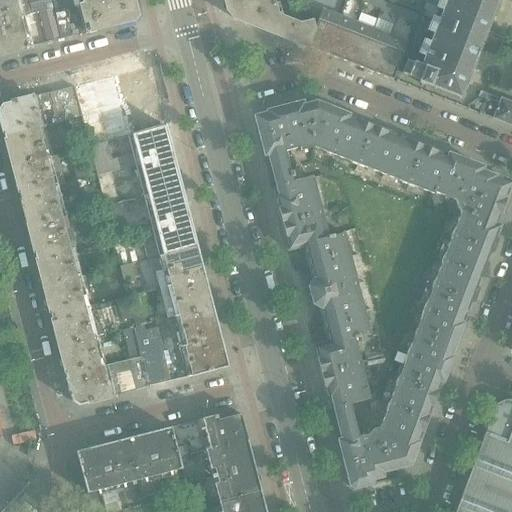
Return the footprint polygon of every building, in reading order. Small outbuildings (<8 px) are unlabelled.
[(0,0),(0,55),(26,49),(13,0),(0,0)] [(49,0),(44,0),(42,0),(45,11),(52,9),(49,0)] [(136,16),(132,0),(80,0),(82,5),(53,13),(60,40),(89,32),(133,21),(136,16)] [(274,4),(272,0),(222,0),(226,11),(233,19),(244,24),(250,8),(253,9),(274,4)] [(380,10),(384,2),(378,0),(363,0),(362,3),(380,10)] [(459,100),(498,0),(419,0),(419,1),(434,7),(433,10),(439,12),(436,20),(430,18),(424,32),(431,35),(427,44),(421,41),(415,56),(422,58),(418,67),(404,61),(399,74),(407,77),(406,78),(418,83),(418,84),(459,100)] [(398,17),(401,9),(384,2),(380,10),(398,17)] [(314,31),(311,20),(299,24),(277,15),(274,4),(253,9),(250,8),(244,24),(307,48),(314,31)] [(415,23),(418,15),(401,9),(398,17),(415,23)] [(324,54),(338,17),(322,10),(314,31),(307,48),(324,54)] [(340,61),(355,23),(338,17),(324,54),(340,61)] [(357,67),(372,30),(355,23),(340,61),(357,67)] [(374,74),(388,36),(372,30),(357,67),(374,74)] [(391,81),(405,43),(388,36),(374,74),(391,81)] [(165,128),(149,67),(48,93),(53,110),(53,111),(64,108),(68,120),(123,106),(130,137),(165,128)] [(511,104),(479,92),(476,98),(485,101),(480,115),(511,127),(511,104)] [(44,128),(40,113),(53,110),(48,93),(33,97),(1,105),(0,105),(0,126),(11,168),(45,159),(38,130),(44,128)] [(313,149),(303,106),(302,104),(303,103),(303,102),(279,108),(290,151),(298,149),(299,152),(313,149)] [(333,157),(348,118),(349,116),(328,108),(315,102),(303,106),(313,149),(333,157)] [(290,151),(279,108),(264,112),(264,114),(253,117),(263,157),(267,156),(269,164),(285,160),(283,153),(290,151)] [(357,166),(372,128),(348,118),(333,157),(357,166)] [(82,128),(80,119),(70,122),(72,131),(82,128)] [(85,136),(82,128),(72,131),(74,139),(85,136)] [(180,189),(173,160),(165,128),(130,137),(135,156),(111,163),(106,143),(88,147),(95,174),(96,178),(108,175),(108,174),(111,173),(128,169),(130,177),(128,178),(134,201),(147,197),(180,189)] [(382,176),(397,137),(372,128),(357,166),(382,176)] [(406,185),(421,147),(397,137),(382,176),(406,185)] [(406,185),(430,194),(445,156),(421,147),(406,185)] [(455,202),(470,163),(446,154),(445,156),(430,194),(433,196),(433,194),(455,202)] [(61,219),(54,193),(61,191),(63,197),(77,193),(75,181),(59,186),(52,187),(45,159),(11,168),(26,227),(61,219)] [(304,180),(299,162),(287,166),(285,160),(269,164),(275,187),(273,188),(273,187),(271,187),(274,197),(314,187),(311,178),(304,180)] [(493,197),(500,179),(480,172),(481,169),(483,170),(483,168),(470,163),(455,202),(457,207),(488,195),(493,197)] [(91,177),(89,169),(73,173),(75,181),(91,177)] [(118,200),(114,182),(111,173),(108,174),(108,175),(96,178),(98,184),(104,208),(113,206),(118,205),(117,200),(118,200)] [(98,184),(96,178),(95,174),(91,175),(92,177),(85,179),(87,187),(98,184)] [(499,214),(510,183),(500,179),(493,197),(488,195),(457,207),(459,213),(498,228),(503,214),(502,214),(501,215),(499,214)] [(320,212),(314,187),(274,197),(281,223),(320,212)] [(196,248),(180,189),(147,197),(152,218),(157,238),(162,257),(196,248)] [(115,221),(113,206),(104,208),(102,208),(106,223),(115,221)] [(327,239),(321,214),(320,212),(281,223),(287,250),(303,246),(303,245),(327,239)] [(494,238),(498,228),(459,213),(450,239),(488,253),(490,253),(491,253),(495,240),(494,238)] [(76,279),(61,219),(26,227),(42,288),(76,279)] [(350,254),(348,248),(346,245),(343,235),(327,239),(303,245),(303,246),(309,269),(349,259),(349,257),(350,254)] [(106,250),(103,239),(88,244),(91,254),(106,250)] [(484,263),(488,253),(450,239),(441,263),(479,278),(481,278),(486,265),(485,265),(485,264),(484,263)] [(211,308),(196,248),(162,257),(177,317),(211,308)] [(356,285),(349,259),(309,269),(312,280),(307,287),(310,296),(356,285)] [(475,289),(479,278),(441,263),(431,288),(469,303),(471,303),(472,303),(476,290),(475,289)] [(91,339),(76,279),(42,288),(57,348),(91,339)] [(362,310),(356,285),(310,296),(312,305),(319,309),(320,309),(323,320),(362,310)] [(461,325),(469,303),(431,288),(423,310),(461,325)] [(133,318),(126,299),(115,302),(122,322),(133,318)] [(227,368),(211,308),(177,317),(185,347),(179,349),(183,365),(175,367),(178,380),(227,368)] [(368,335),(366,324),(367,322),(366,315),(363,313),(362,310),(323,320),(329,343),(329,344),(353,338),(353,339),(368,335)] [(453,347),(460,327),(461,325),(423,310),(415,332),(453,347)] [(152,325),(134,330),(142,358),(159,354),(159,353),(152,325)] [(133,329),(122,331),(129,360),(129,361),(139,358),(133,329)] [(449,356),(453,347),(415,332),(406,356),(446,371),(451,357),(449,356)] [(360,364),(353,339),(353,338),(329,344),(329,343),(313,347),(320,374),(360,364)] [(99,368),(91,339),(57,348),(71,402),(78,406),(79,406),(109,398),(101,367),(99,368)] [(159,354),(142,358),(149,387),(167,383),(159,354)] [(441,385),(446,371),(406,356),(397,379),(435,394),(439,384),(441,385)] [(369,400),(360,366),(360,364),(320,374),(329,410),(330,410),(330,409),(332,408),(333,409),(348,405),(369,400)] [(426,418),(435,394),(397,379),(388,403),(426,418)] [(511,511),(511,403),(504,400),(494,405),(484,433),(483,433),(480,442),(466,480),(465,482),(453,511),(511,511)] [(379,429),(417,442),(426,418),(388,403),(379,429)] [(353,425),(351,417),(348,405),(333,409),(338,429),(353,425)] [(246,441),(239,415),(238,415),(238,416),(216,422),(215,417),(200,420),(208,450),(245,442),(246,441)] [(372,480),(362,437),(357,438),(353,425),(338,429),(341,440),(337,441),(348,486),(353,489),(371,485),(371,484),(372,480)] [(181,468),(169,429),(155,432),(146,434),(136,437),(122,441),(133,481),(181,468)] [(409,465),(414,451),(418,442),(417,442),(379,429),(371,430),(368,434),(368,435),(362,437),(372,480),(382,478),(380,473),(395,469),(409,465)] [(133,481),(122,441),(109,444),(90,449),(76,453),(86,494),(99,491),(133,481)] [(256,479),(249,454),(245,442),(208,450),(204,451),(209,471),(213,470),(217,484),(211,485),(216,504),(259,493),(255,479),(256,479)] [(187,455),(185,447),(177,449),(179,457),(187,455)] [(34,459),(35,451),(34,451),(27,449),(26,457),(33,458),(34,459)] [(0,511),(1,511),(29,484),(27,483),(25,485),(0,461),(0,511)] [(104,511),(99,491),(86,494),(90,511),(104,511)] [(264,511),(263,506),(262,506),(259,493),(216,504),(218,511),(264,511)]
